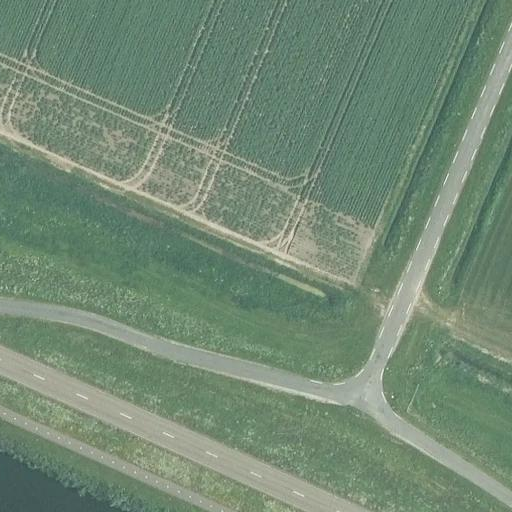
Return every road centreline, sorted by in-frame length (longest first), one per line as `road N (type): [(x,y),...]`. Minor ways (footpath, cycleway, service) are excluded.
road 1 (residential): [(364,401),(511,50)]
road 2 (unclassified): [(364,401),(84,321),(0,311)]
road 3 (tertiary): [(337,511),(0,359)]
road 4 (unclassified): [(511,500),(364,401)]
